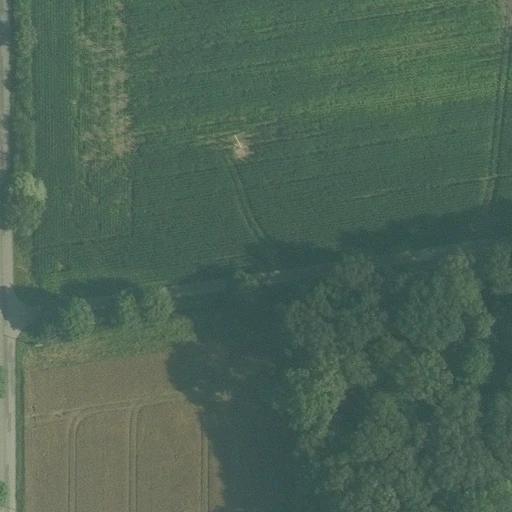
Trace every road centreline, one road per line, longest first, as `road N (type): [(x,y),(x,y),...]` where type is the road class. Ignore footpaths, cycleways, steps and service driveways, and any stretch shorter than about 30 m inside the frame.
road 1 (unclassified): [(8,311),(511,236)]
road 2 (unclassified): [(4,0),(8,311)]
road 3 (unclassified): [(8,311),(7,511)]
